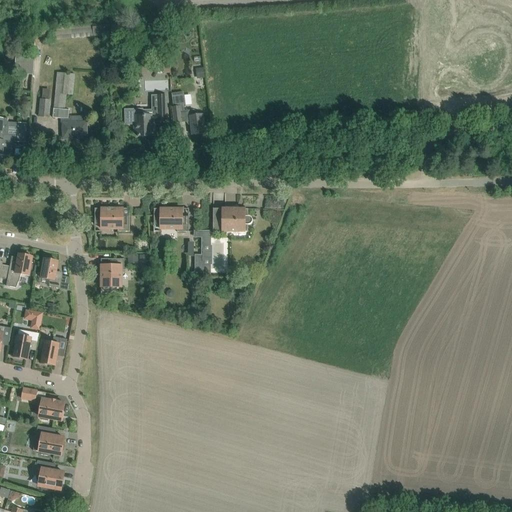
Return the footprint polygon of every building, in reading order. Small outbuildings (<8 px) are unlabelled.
[(111,23),(108,23),(108,36),(127,35),(126,22),(111,23)] [(99,24),(51,28),(52,33),(53,32),(54,40),(100,37),(99,24)] [(33,75),(34,55),(22,54),(20,75),(33,75)] [(87,139),(87,129),(87,122),(68,123),(68,119),(69,111),(65,110),(67,95),(73,96),(75,75),(58,73),(54,109),(53,118),(63,119),(63,123),(63,139),(87,139)] [(172,108),(174,124),(190,122),(192,135),(206,134),(203,115),(194,116),(194,111),(184,112),(183,107),(185,107),(183,93),(172,94),(174,108),(172,108)] [(166,96),(152,96),(153,110),(154,110),(158,110),(159,122),(166,122),(166,96)] [(49,118),(51,100),(41,100),(39,116),(39,117),(49,118)] [(143,109),(125,109),(125,125),(135,124),(138,124),(138,137),(154,137),(154,123),(154,122),(159,122),(158,110),(154,110),(153,110),(143,110),(143,109)] [(0,155),(3,156),(11,156),(12,142),(26,143),(26,133),(27,124),(18,124),(8,123),(8,119),(0,118),(0,155)] [(95,225),(101,225),(118,225),(118,232),(130,232),(130,209),(129,209),(129,217),(123,217),(123,210),(124,210),(124,209),(108,209),(108,208),(103,208),(103,209),(95,209),(95,225)] [(154,225),(161,225),(177,225),(177,232),(189,232),(189,209),(188,209),(188,217),(182,217),(182,210),(183,210),(183,209),(167,209),(167,208),(162,208),(162,209),(154,209),(154,225)] [(250,217),(248,217),(248,209),(232,209),(232,210),(232,212),(226,212),(226,210),(226,209),(213,209),(213,232),(248,232),(248,225),(250,225),(251,224),(252,222),(252,220),(251,218),(250,217)] [(3,265),(0,278),(8,280),(6,286),(16,288),(21,275),(29,276),(33,257),(30,257),(31,256),(25,255),(25,256),(19,255),(17,268),(3,265)] [(60,289),(62,276),(56,275),(58,262),(52,261),(53,260),(47,259),(47,260),(44,260),(41,278),(49,280),(49,287),(60,289)] [(117,271),(122,271),(124,271),(124,259),(101,259),(101,260),(109,260),(109,266),(102,266),(102,265),(101,265),(101,281),(100,281),(100,286),(101,286),(101,294),(117,294),(117,271)] [(32,322),(31,330),(40,332),(43,314),(34,312),(32,322)] [(9,343),(12,329),(0,326),(0,353),(2,342),(9,343)] [(16,344),(14,357),(14,358),(27,360),(28,359),(30,347),(37,348),(39,334),(19,330),(17,338),(15,337),(14,344),(16,344)] [(55,365),(58,353),(65,354),(67,340),(54,338),(53,344),(45,342),(45,344),(43,343),(42,350),(44,350),(42,363),(42,364),(55,366),(55,365)] [(65,404),(64,404),(45,400),(46,393),(24,389),(22,399),(36,402),(36,405),(41,406),(39,417),(40,418),(42,418),(41,420),(48,421),(48,419),(61,421),(62,421),(65,404)] [(65,439),(64,438),(51,436),(53,429),(38,426),(35,440),(33,451),(42,453),(41,455),(48,456),(48,454),(62,456),(65,439)] [(64,473),(63,473),(51,471),(52,464),(38,461),(35,475),(41,476),(39,487),(40,487),(41,487),(41,490),(47,491),(48,488),(60,491),(61,491),(64,473)] [(10,492),(1,489),(0,491),(0,496),(8,499),(9,497),(10,492)]
